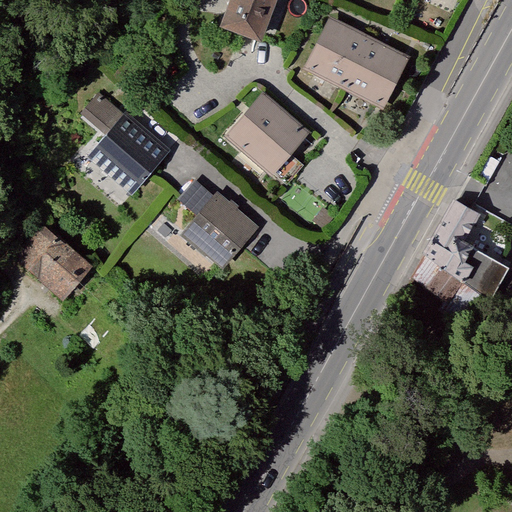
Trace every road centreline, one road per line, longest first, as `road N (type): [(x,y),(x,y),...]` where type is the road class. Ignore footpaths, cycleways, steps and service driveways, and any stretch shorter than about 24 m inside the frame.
road 1 (primary): [(245,511),(427,183)]
road 2 (residential): [(479,0),(398,166),(427,183)]
road 3 (primary): [(427,183),(511,30)]
